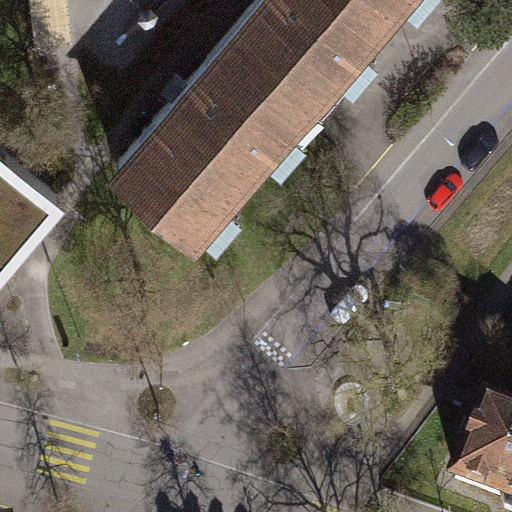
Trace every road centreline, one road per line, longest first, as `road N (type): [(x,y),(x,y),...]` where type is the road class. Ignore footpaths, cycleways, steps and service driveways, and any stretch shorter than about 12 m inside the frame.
road 1 (residential): [(186,481),(235,393),(511,72)]
road 2 (residential): [(0,433),(186,481)]
